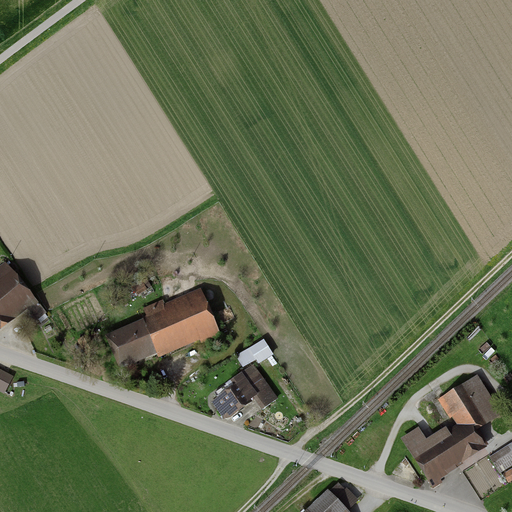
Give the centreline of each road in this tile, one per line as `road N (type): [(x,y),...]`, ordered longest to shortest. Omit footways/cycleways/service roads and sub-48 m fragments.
road 1 (residential): [(0,352),(458,511)]
road 2 (track): [(242,511),(290,453),(511,254)]
